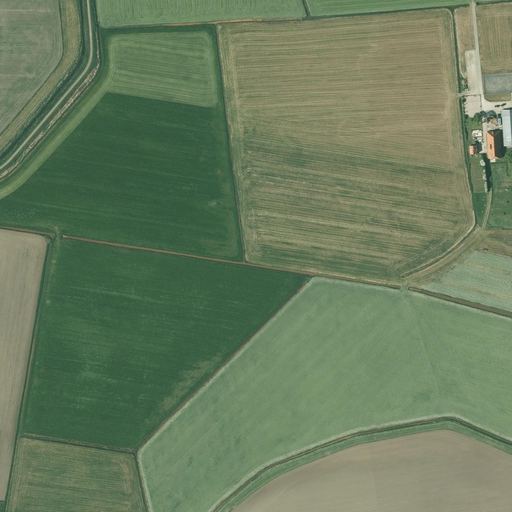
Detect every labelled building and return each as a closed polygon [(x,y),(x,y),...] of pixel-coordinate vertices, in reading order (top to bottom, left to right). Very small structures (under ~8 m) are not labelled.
[(464,50),(466,68),(473,67),(471,50),(464,50)] [(494,94),(506,98),(508,93),(500,90),(502,85),(498,83),(494,94)] [(511,109),(501,110),(504,146),(511,145),(511,109)] [(491,119),(498,118),(497,111),(496,111),(496,112),(490,113),(491,119)] [(482,144),(482,141),(481,121),(471,122),(473,145),(470,145),(470,154),(477,153),(476,145),(475,145),(475,142),(479,142),(479,144),(482,144)] [(500,131),(487,132),(488,158),(501,158),(501,153),(500,153),(500,149),(501,149),(500,131)]
